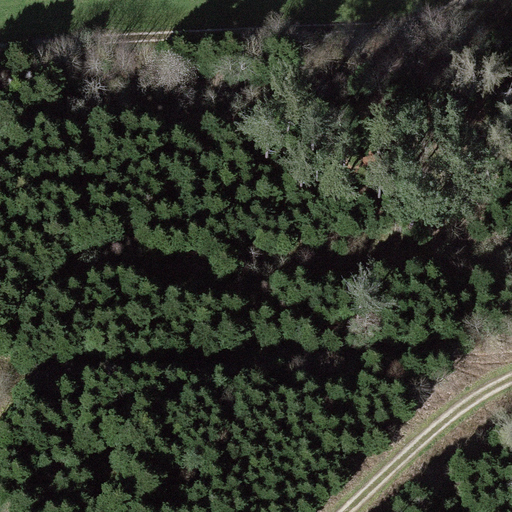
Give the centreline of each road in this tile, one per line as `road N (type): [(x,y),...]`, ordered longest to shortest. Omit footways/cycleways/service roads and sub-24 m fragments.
road 1 (track): [(462,0),(437,21),(399,27),(0,45)]
road 2 (track): [(511,377),(455,412),(345,511)]
